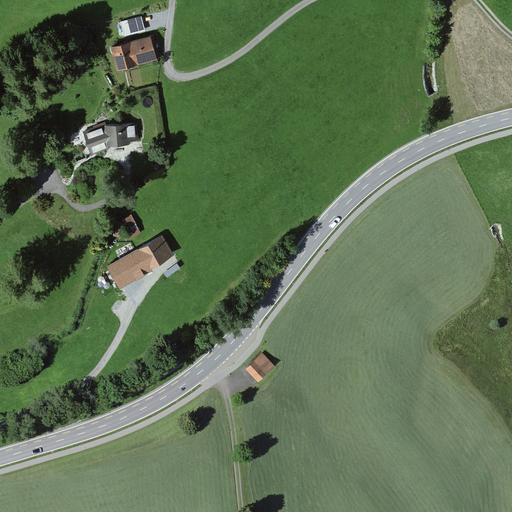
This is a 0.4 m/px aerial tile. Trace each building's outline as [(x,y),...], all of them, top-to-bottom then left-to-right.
[(122,19),(125,35),(146,30),(143,15),(122,19)] [(153,33),(112,44),(118,66),(159,55),(153,33)] [(84,130),(91,152),(112,145),(140,143),(138,121),(106,123),(84,130)] [(113,223),(120,235),(124,233),(128,241),(143,233),(132,213),(113,223)] [(160,233),(107,265),(121,287),(174,255),(160,233)] [(272,364),(262,354),(248,367),(258,378),(272,364)]
